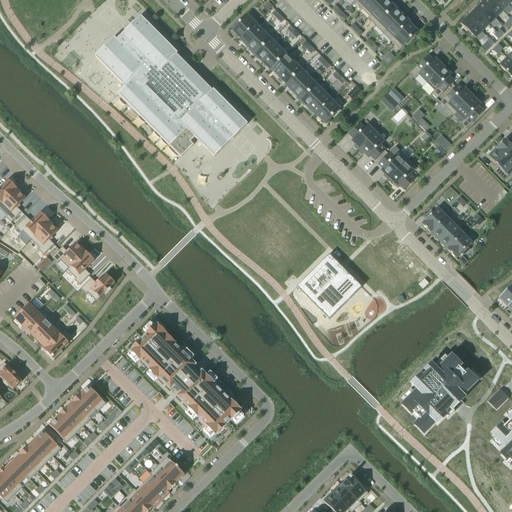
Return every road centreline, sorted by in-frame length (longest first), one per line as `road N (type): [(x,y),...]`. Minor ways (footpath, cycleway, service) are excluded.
road 1 (residential): [(155,290),(266,410),(265,420),(172,511)]
road 2 (tertiary): [(392,221),(204,33)]
road 3 (residential): [(0,141),(155,290)]
road 4 (residential): [(410,511),(349,452),(288,511)]
road 5 (tertiary): [(511,342),(392,221)]
road 6 (residential): [(511,105),(392,221)]
road 7 (residential): [(511,101),(410,0)]
road 8 (residential): [(155,290),(57,389)]
